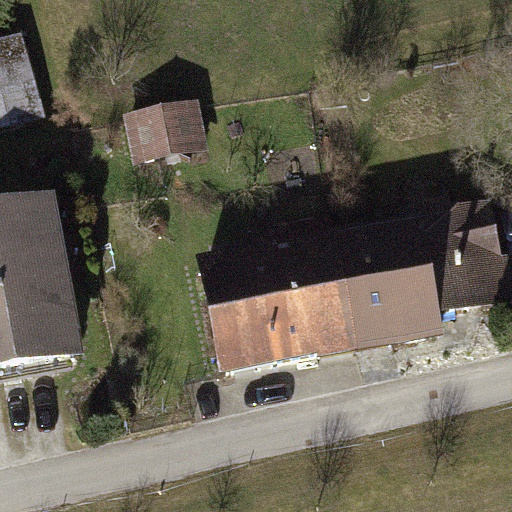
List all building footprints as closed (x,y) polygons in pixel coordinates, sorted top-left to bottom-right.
[(23,41),(0,48),(0,136),(48,122),(23,41)] [(201,111),(128,127),(137,172),(211,157),(201,111)] [(511,281),(495,208),(334,242),(359,367),(445,348),(441,329),(511,312),(511,281)] [(57,214),(0,225),(0,392),(90,374),(57,214)] [(359,367),(334,242),(198,270),(223,394),(359,367)]
